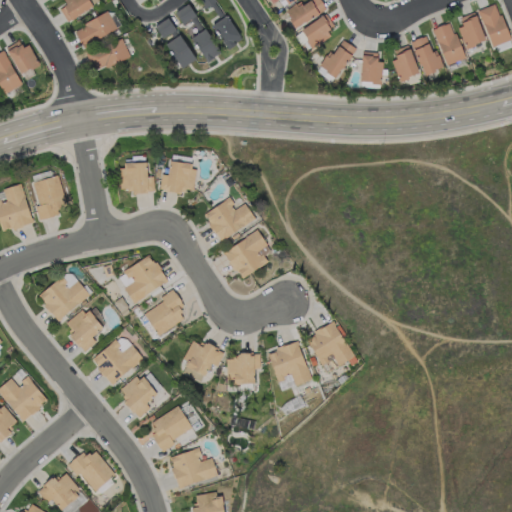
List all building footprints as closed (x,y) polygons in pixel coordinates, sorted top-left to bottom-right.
[(63,0),(66,4),(59,8),(64,19),(98,3),(96,0),(63,0)] [(295,28),(325,8),(319,0),(303,0),(285,12),(295,28)] [(509,39),(495,2),(477,9),(490,45),(509,39)] [(182,24),(195,15),(187,3),(174,11),(182,24)] [(115,28),(106,11),(72,29),(81,46),(115,28)] [(459,16),(461,26),(458,26),(463,47),(482,42),(476,12),(459,16)] [(309,45),(335,30),(325,13),(299,28),(309,45)] [(226,48),(240,39),(225,15),(211,24),(226,48)] [(174,29),(167,17),(154,25),(161,37),(174,29)] [(430,29),(446,65),(464,57),(449,21),(430,29)] [(218,53),(206,28),(191,35),(203,60),(218,53)] [(180,67),(194,58),(179,34),(164,43),(180,67)] [(436,49),(429,50),(425,35),(411,39),(421,73),(441,68),(436,49)] [(128,55),(119,37),(85,54),(94,72),(128,55)] [(353,46),(340,39),(332,55),(325,51),(317,67),(336,77),(353,46)] [(37,65),(27,44),(21,47),(18,40),(5,46),(18,73),(37,65)] [(397,79),(416,74),(408,44),(393,48),(395,58),(391,59),(397,79)] [(0,50),(0,89),(1,92),(19,84),(3,49),(0,50)] [(380,61),(376,61),(376,52),(360,51),(359,82),(380,82),(380,61)] [(120,189),(130,188),(130,192),(153,192),(152,175),(145,176),(145,161),(119,162),(120,189)] [(160,173),(158,190),(183,193),(183,188),(192,189),(195,164),(168,161),(166,174),(160,173)] [(36,204),(34,204),(37,217),(65,211),(58,175),(32,180),(36,204)] [(0,230),(31,223),(21,183),(2,187),(4,198),(0,199),(0,230)] [(202,213),(219,240),(253,218),(243,202),(235,208),(228,197),(202,213)] [(238,278),(268,261),(260,248),(266,245),(257,230),(222,249),(238,278)] [(115,276),(133,302),(166,280),(148,253),(115,276)] [(37,293),(43,302),(43,303),(54,320),(88,295),(77,280),(67,286),(60,276),(37,293)] [(154,334),(183,319),(177,308),(182,306),(172,288),(159,295),(162,301),(143,311),(154,334)] [(92,335),(106,324),(90,304),(65,323),(73,332),(69,335),(82,352),(96,341),(92,335)] [(318,365),(334,358),(336,364),(350,358),(334,322),(305,334),(318,365)] [(139,358),(117,334),(89,360),(111,384),(139,358)] [(209,362),(216,366),(223,350),(203,342),(202,345),(189,340),(182,358),(185,360),(180,373),(201,381),(209,362)] [(266,351),(275,380),(290,375),(293,384),(309,379),(297,341),(266,351)] [(258,352),(236,352),(236,358),(225,358),(225,382),(253,382),(253,368),(258,368),(258,352)] [(161,388),(147,371),(138,379),(135,375),(116,391),(137,417),(149,407),(144,402),(161,388)] [(0,384),(0,394),(21,420),(46,399),(26,376),(16,384),(10,377),(0,384)] [(0,437),(16,423),(0,404),(0,437)] [(190,428),(177,405),(149,420),(155,430),(150,433),(160,451),(173,443),(171,439),(190,428)] [(177,487),(216,475),(210,456),(201,459),(197,447),(167,456),(177,487)] [(116,476),(93,450),(87,455),(82,450),(67,462),(95,494),(116,476)] [(52,477),(36,489),(45,502),(50,498),(59,509),(81,493),(65,472),(54,480),(52,477)] [(196,506),(191,507),(191,511),(221,511),(218,490),(194,494),(196,506)]
